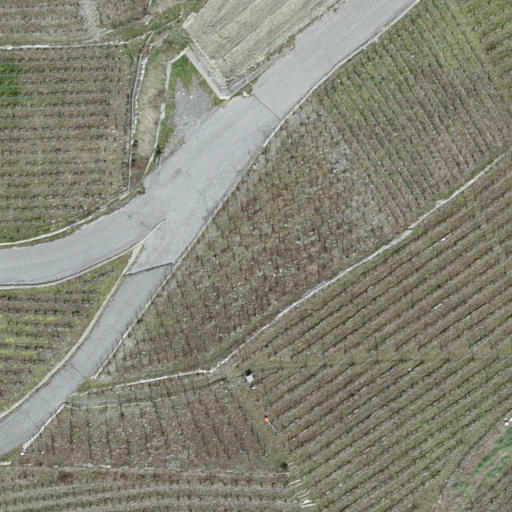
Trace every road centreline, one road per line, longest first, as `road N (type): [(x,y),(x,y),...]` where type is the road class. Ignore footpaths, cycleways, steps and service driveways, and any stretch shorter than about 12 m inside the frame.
road 1 (unclassified): [(174,198),(172,237),(113,324),(68,380),(0,437)]
road 2 (unclassified): [(174,198),(287,81),(383,0)]
road 3 (unclassified): [(0,266),(63,256),(174,198)]
